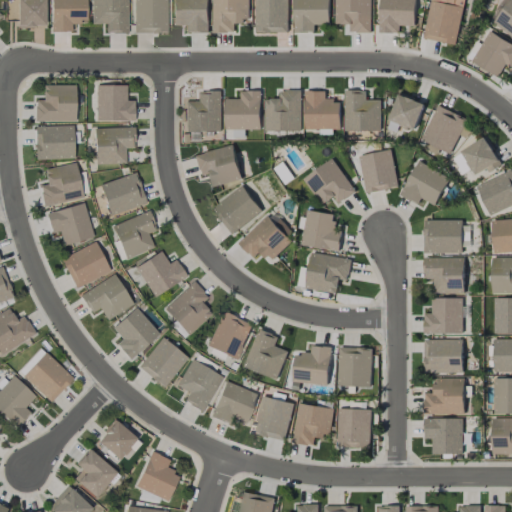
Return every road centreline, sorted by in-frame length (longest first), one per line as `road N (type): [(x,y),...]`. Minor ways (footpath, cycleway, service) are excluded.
road 1 (residential): [(511,477),(288,474),(222,458),(121,392),(64,321),(20,224),(7,60)]
road 2 (residential): [(7,60),(403,65),(462,82),(511,118)]
road 3 (residential): [(165,62),(174,188),(213,259),(264,301),(291,312),(397,319)]
road 4 (residential): [(387,234),(397,284),(398,479)]
road 5 (residential): [(27,469),(112,383)]
